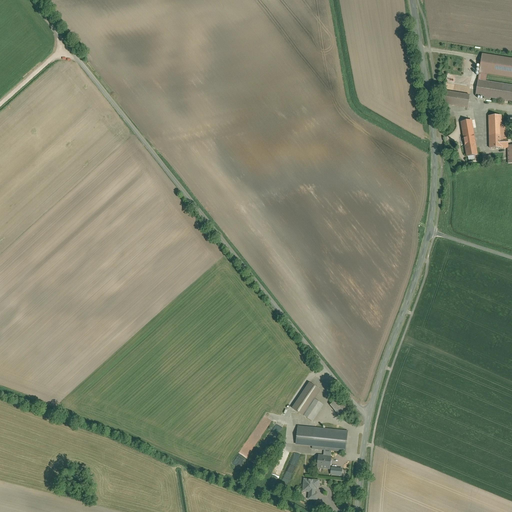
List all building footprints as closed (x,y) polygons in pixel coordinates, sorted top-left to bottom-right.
[(479,74),(487,75),(511,78),(511,58),(482,54),(482,56),(479,74)] [(479,74),(478,81),(486,82),(487,75),(479,74)] [(511,85),(486,82),(478,81),(476,97),(511,102),(511,85)] [(467,109),(469,95),(445,92),(443,105),(447,106),(467,109)] [(489,150),(507,149),(508,165),(511,164),(511,145),(508,146),(508,126),(502,126),(501,116),(488,116),(489,150)] [(478,156),(472,121),(461,123),(467,158),(478,156)] [(322,390),(310,382),(292,408),(313,422),(325,405),(316,399),(322,390)] [(333,404),(330,407),(339,419),(349,411),(340,399),(333,404)] [(346,452),(348,430),(298,426),(296,447),(323,450),(323,455),(318,455),(317,468),(330,470),(332,450),(346,452)] [(271,476),(279,479),(290,453),(283,449),(271,476)] [(343,468),(331,467),(331,475),(342,476),(343,468)] [(318,499),(319,480),(303,479),(302,491),(309,492),(309,499),(318,499)]
